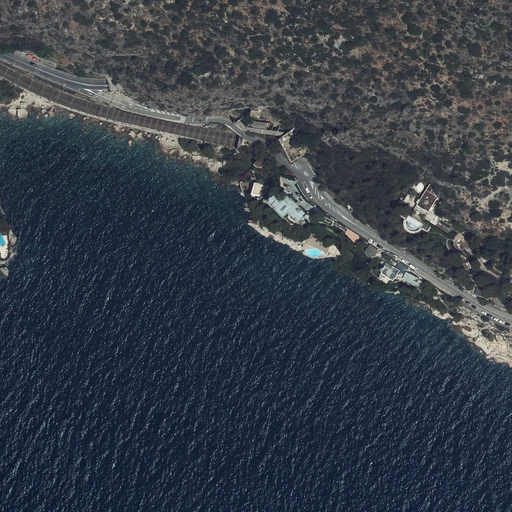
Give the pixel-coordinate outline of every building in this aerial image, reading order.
[(16,45),(14,49),(27,53),(29,47),(20,44),(19,46),(16,45)] [(259,118),(260,110),(252,109),(251,117),(259,118)] [(293,161),(305,155),(292,132),(282,138),(293,161)] [(256,182),(254,193),(258,194),(265,195),(268,184),(256,182)] [(430,184),(417,204),(429,211),(438,197),(435,194),(438,189),(430,184)] [(286,194),(286,191),(284,190),(284,192),(282,192),(281,194),(280,192),(277,194),(274,191),(271,195),(273,197),(270,200),(277,207),(276,208),(285,216),(288,213),(280,204),(281,203),(280,202),(282,200),(280,199),(286,194)] [(296,216),(301,220),(303,218),(305,219),(307,216),(309,217),(310,217),(312,217),(313,216),(313,215),(313,214),(310,211),(313,208),(307,202),(302,206),(295,200),(299,197),(292,191),(289,194),(287,192),(287,191),(286,191),(286,194),(280,199),(282,200),(280,202),(281,203),(280,204),(288,213),(290,211),(296,217),(296,216)] [(429,211),(417,204),(414,209),(426,216),(429,211)] [(399,215),(405,219),(406,219),(408,216),(410,213),(403,209),(399,215)] [(410,213),(408,216),(422,225),(424,222),(410,213)] [(336,219),(329,215),(314,215),(314,221),(322,221),(333,225),(336,219)] [(420,228),(421,228),(427,232),(431,226),(424,222),(422,225),(420,228)] [(360,235),(350,229),(348,233),(353,236),(355,238),(355,239),(357,242),(360,235)] [(311,243),(312,242),(312,240),(319,243),(323,239),(327,240),(328,239),(313,233),(312,235),(313,236),(313,237),(311,239),(309,241),(309,242),(311,243)] [(375,257),(378,249),(371,244),(367,252),(375,257)] [(474,253),(468,247),(463,252),(469,258),(474,253)] [(481,263),(477,256),(471,260),(475,267),(481,263)] [(401,273),(402,270),(388,262),(386,266),(387,266),(386,268),(384,271),(381,277),(383,278),(384,275),(391,279),(394,275),(397,276),(398,275),(400,272),(401,273)] [(405,277),(414,282),(415,280),(417,276),(408,272),(406,271),(405,273),(406,274),(405,277)] [(415,280),(414,282),(413,283),(418,285),(421,289),(423,290),(425,286),(423,286),(418,283),(419,282),(415,280)] [(489,298),(492,293),(493,290),(488,288),(478,286),(476,292),(478,293),(481,295),(483,296),(489,298)] [(438,291),(430,287),(428,287),(426,291),(435,297),(438,291)]
